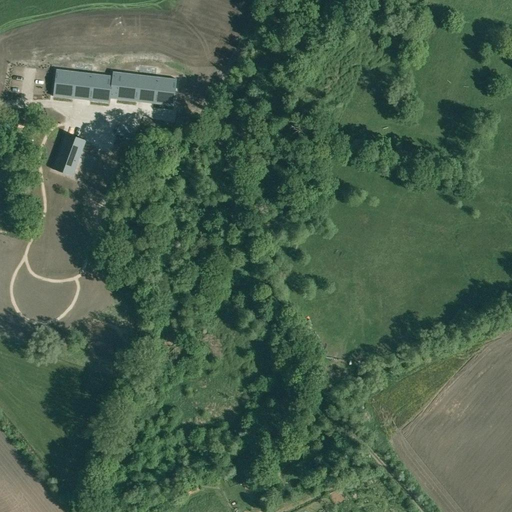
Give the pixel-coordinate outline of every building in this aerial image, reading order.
[(56,69),(53,96),(110,103),(110,98),(173,106),(177,79),(113,71),(112,76),(56,69)] [(230,108),(227,141),(254,143),(257,110),(230,108)] [(69,126),(56,162),(75,169),(89,133),(69,126)] [(186,143),(199,134),(196,129),(182,138),(186,143)] [(198,197),(206,160),(180,154),(172,192),(198,197)] [(202,488),(189,493),(190,496),(203,491),(202,488)]
